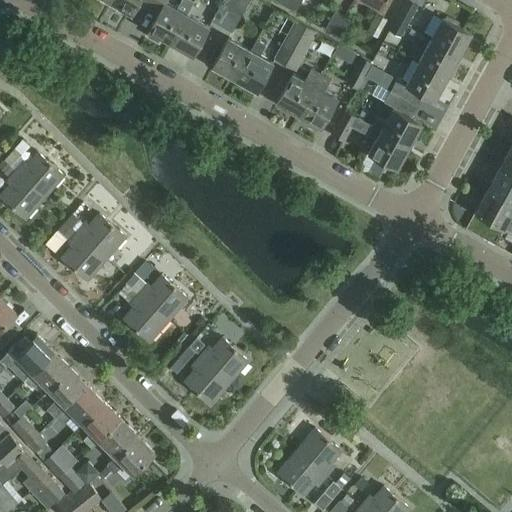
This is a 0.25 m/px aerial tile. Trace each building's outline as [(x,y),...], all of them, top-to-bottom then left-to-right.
[(110,0),(110,1),(132,13),(139,0),(149,6),(151,0),(110,0)] [(149,30),(151,31),(148,35),(158,41),(161,37),(170,42),(187,14),(193,3),(188,0),(181,0),(177,8),(165,2),(165,0),(151,0),(149,6),(159,12),(149,30)] [(222,0),(211,21),(221,27),(230,12),(236,0),(222,0)] [(221,27),(231,32),(249,0),(236,0),(230,12),(221,27)] [(302,0),(290,0),(287,7),(296,12),(302,0)] [(385,0),(364,0),(380,9),(385,0)] [(407,0),(396,21),(406,26),(418,4),(410,0),(407,0)] [(335,34),(345,16),(336,11),(326,29),(335,34)] [(208,26),(187,14),(170,42),(192,55),(208,26)] [(345,16),(335,34),(344,39),(354,21),(345,16)] [(387,21),(377,16),(368,32),(377,38),(387,21)] [(443,18),(431,41),(459,56),(472,34),(443,18)] [(284,64),(306,26),(297,21),(275,59),(284,64)] [(406,26),(396,21),(390,31),(400,36),(406,26)] [(306,26),(284,64),(296,70),(317,32),(306,26)] [(235,78),(250,50),(229,37),(213,66),(235,78)] [(256,41),(250,50),(235,78),(244,84),(242,88),(252,94),(255,90),(257,91),(273,62),(260,55),(265,46),(256,41)] [(431,41),(418,62),(447,77),(459,56),(431,41)] [(348,80),(358,86),(370,65),(360,59),(348,80)] [(447,77),(418,62),(406,84),(435,100),(447,77)] [(311,69),(305,80),(292,73),(276,102),(298,114),(321,74),(311,69)] [(332,80),(321,74),(298,114),(309,120),(306,125),(317,131),(319,126),(321,127),(337,99),(325,92),(332,80)] [(391,91),(416,105),(422,94),(397,80),(391,91)] [(416,105),(391,91),(385,102),(410,116),(416,105)] [(373,126),(409,146),(422,123),(393,108),(386,121),(378,117),(373,126)] [(346,112),(335,133),(345,139),(353,125),(357,118),(346,112)] [(353,125),(377,138),(369,152),(376,156),(368,171),(379,176),(387,162),(398,168),(409,146),(373,126),(357,118),(353,125)] [(511,146),(499,168),(511,174),(511,146)] [(10,165),(11,166),(20,156),(13,149),(4,159),(10,165)] [(45,195),(53,186),(64,173),(37,150),(27,162),(24,159),(15,169),(45,195)] [(0,163),(0,167),(5,172),(10,165),(4,159),(0,163)] [(511,174),(499,168),(486,190),(511,203),(511,174)] [(45,195),(15,169),(6,179),(9,182),(0,192),(0,194),(25,217),(45,195)] [(511,212),(511,203),(486,190),(474,213),(503,229),(511,212)] [(80,219),(74,214),(73,212),(65,221),(71,226),(73,228),(80,219)] [(77,231),(106,257),(125,235),(99,212),(89,224),(86,221),(77,231)] [(71,226),(65,221),(57,230),(63,235),(71,226)] [(106,257),(77,231),(68,241),(71,244),(61,255),(87,278),(106,257)] [(148,282),(147,283),(137,274),(129,283),(135,289),(139,293),(140,292),(169,318),(188,296),(162,273),(151,285),(148,282)] [(135,289),(129,283),(127,282),(119,292),(126,298),(135,289)] [(140,292),(139,293),(130,303),(133,305),(123,316),(150,339),(169,318),(140,292)] [(0,330),(17,314),(0,296),(0,330)] [(27,329),(0,356),(24,381),(54,351),(37,334),(35,337),(27,329)] [(209,345),(200,355),(229,380),(248,359),(222,336),(212,348),(209,345)] [(189,345),(195,350),(197,352),(204,344),(196,337),(189,345)] [(184,363),(195,351),(188,345),(178,357),(184,363)] [(54,351),(24,381),(32,389),(41,380),(50,389),(71,369),(54,351)] [(229,380),(200,355),(191,365),(194,368),(184,380),(210,402),(229,380)] [(71,369),(50,389),(58,398),(47,408),(56,417),(58,414),(88,385),(71,369)] [(105,402),(88,385),(58,414),(66,422),(74,414),(83,423),(105,402)] [(14,406),(7,398),(0,404),(0,411),(4,416),(14,406)] [(105,402),(83,423),(92,431),(84,439),(92,448),(100,440),(100,439),(121,418),(105,402)] [(29,443),(39,433),(23,416),(12,425),(29,443)] [(138,436),(121,418),(100,439),(100,440),(117,456),(117,457),(138,436)] [(314,427),(295,449),(325,475),(334,464),(330,461),(340,450),(314,427)] [(46,441),(39,433),(29,443),(45,461),(54,453),(45,443),(46,441)] [(0,457),(4,462),(3,484),(32,459),(11,434),(10,434),(0,442),(0,457)] [(117,457),(117,456),(107,465),(114,473),(124,463),(134,474),(155,453),(138,436),(117,457)] [(325,475),(295,449),(276,471),(302,493),(312,482),(316,485),(325,475)] [(55,451),(54,453),(45,461),(61,478),(71,468),(55,451)] [(38,485),(48,476),(41,468),(30,477),(38,485)] [(84,482),(71,468),(61,478),(73,491),(77,488),(84,482)] [(348,477),(342,472),(334,481),(340,486),(348,477)] [(64,493),(48,476),(38,485),(54,503),(64,493)] [(361,476),(354,484),(361,490),(368,482),(361,476)] [(87,480),(84,482),(77,488),(92,507),(102,499),(87,480)] [(322,491),(330,498),(339,487),(331,480),(322,491)] [(18,502),(3,484),(0,486),(0,511),(6,511),(8,511),(18,502)] [(369,494),(367,496),(362,492),(356,500),(360,504),(369,511),(404,511),(409,507),(382,485),(373,497),(369,494)] [(77,488),(73,491),(67,496),(79,511),(85,511),(92,507),(77,488)] [(346,494),(341,500),(348,506),(353,499),(346,494)] [(79,511),(67,496),(57,503),(64,511),(79,511)]
